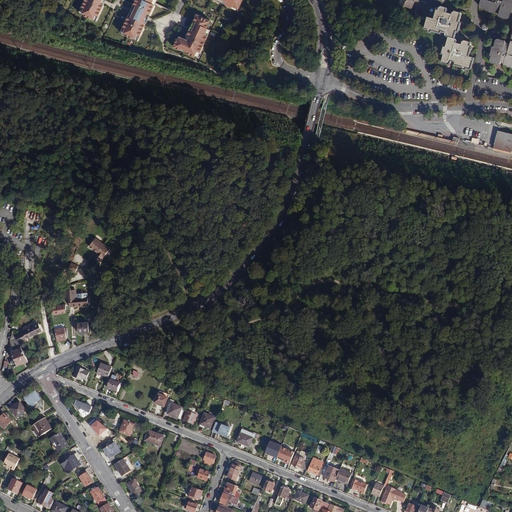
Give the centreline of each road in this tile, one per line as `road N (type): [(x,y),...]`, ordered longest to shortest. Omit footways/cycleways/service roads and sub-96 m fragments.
road 1 (secondary): [(40,369),(217,295),(284,216),(321,81)]
road 2 (residential): [(227,451),(40,369)]
road 3 (tertiary): [(511,106),(392,106),(321,81)]
road 4 (residential): [(128,511),(40,369)]
road 5 (residential): [(227,451),(375,511)]
